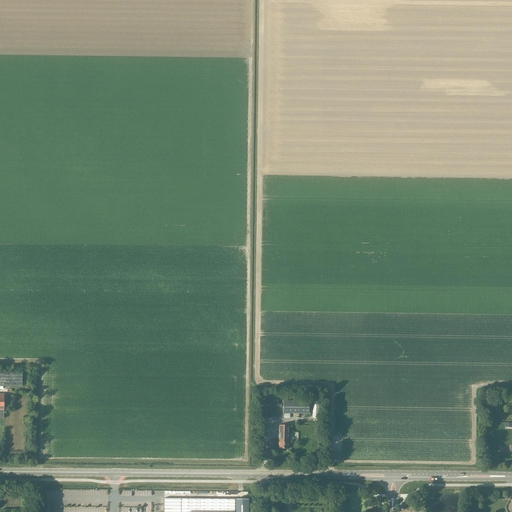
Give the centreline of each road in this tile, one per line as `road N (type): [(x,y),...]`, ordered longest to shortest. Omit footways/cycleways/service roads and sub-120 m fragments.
road 1 (primary): [(392,472),(0,470)]
road 2 (primary): [(0,473),(387,478)]
road 3 (primary): [(511,474),(392,472)]
